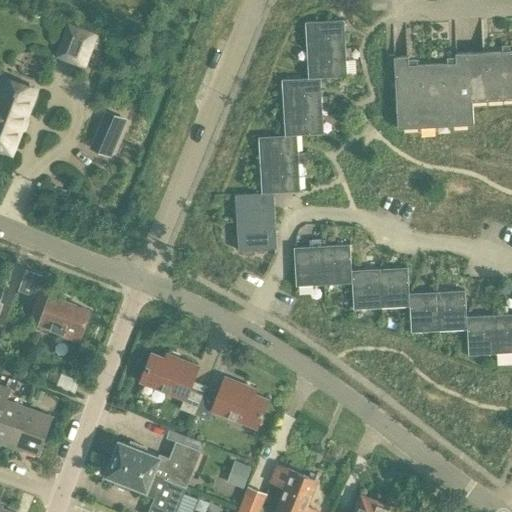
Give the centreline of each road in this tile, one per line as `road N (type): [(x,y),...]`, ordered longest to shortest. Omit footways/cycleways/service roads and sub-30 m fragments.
road 1 (residential): [(511,261),(403,239),(363,218),(296,214),(284,258),(240,330)]
road 2 (residential): [(498,511),(275,347),(240,330)]
road 3 (residential): [(140,280),(252,0)]
road 4 (residential): [(54,511),(140,280)]
road 5 (residential): [(140,280),(0,224)]
